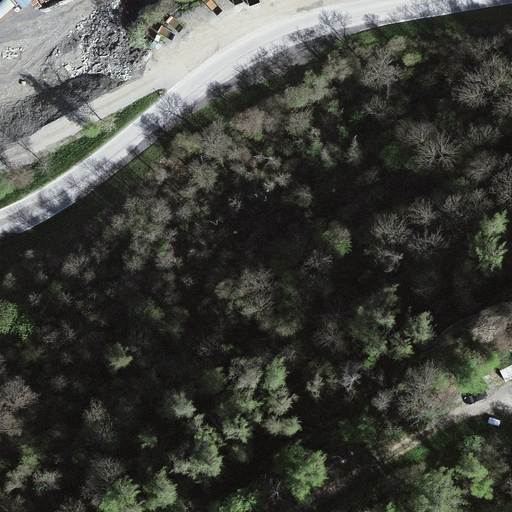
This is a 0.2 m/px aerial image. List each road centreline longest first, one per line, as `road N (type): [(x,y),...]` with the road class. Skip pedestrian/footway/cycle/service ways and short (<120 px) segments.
road 1 (tertiary): [(0,228),(260,50),(324,25),(457,0)]
road 2 (unknown): [(213,77),(184,70),(165,77),(132,102),(0,167)]
